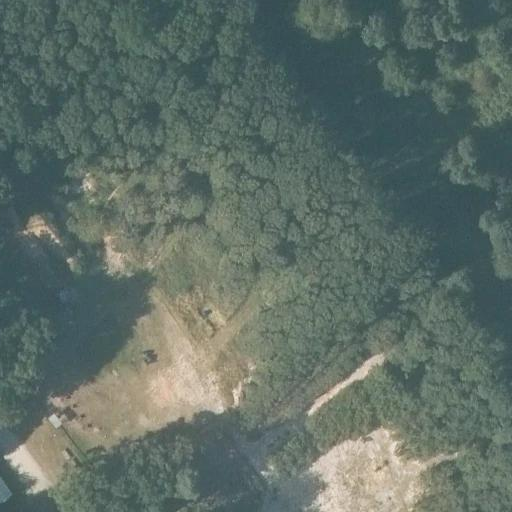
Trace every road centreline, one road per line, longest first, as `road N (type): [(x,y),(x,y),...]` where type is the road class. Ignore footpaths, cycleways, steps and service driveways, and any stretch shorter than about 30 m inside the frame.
road 1 (track): [(389,0),(511,161)]
road 2 (unknown): [(134,0),(0,134)]
